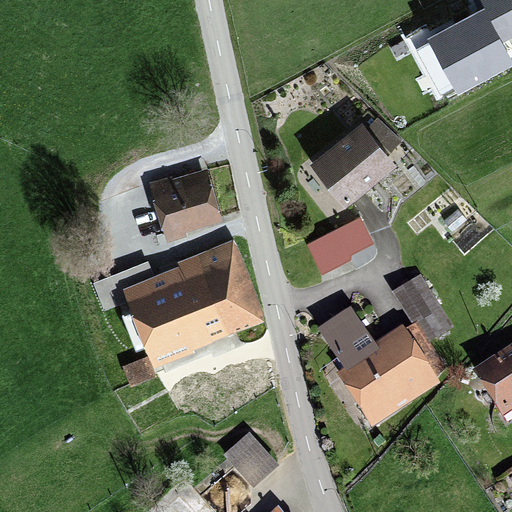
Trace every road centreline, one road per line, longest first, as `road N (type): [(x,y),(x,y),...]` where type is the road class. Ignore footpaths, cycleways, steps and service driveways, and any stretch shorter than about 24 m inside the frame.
road 1 (tertiary): [(209,0),(328,511)]
road 2 (unknown): [(238,136),(160,160),(123,182),(121,236),(145,251),(162,250),(256,217)]
